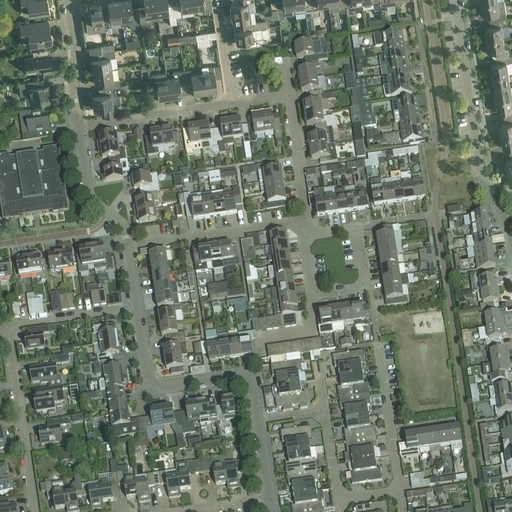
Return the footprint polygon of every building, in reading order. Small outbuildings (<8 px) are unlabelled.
[(32,0),(20,0),(22,9),(28,8),(29,16),(49,13),(47,0),(33,2),(32,0)] [(158,21),(157,15),(155,0),(143,0),(144,7),(138,8),(139,11),(140,23),(158,21)] [(168,7),(167,0),(155,0),(157,15),(169,14),(170,25),(177,24),(176,18),(174,6),(168,7)] [(179,0),(180,5),(174,6),(176,18),(183,17),(194,15),(193,10),(191,0),(179,0)] [(203,0),(191,0),(193,10),(205,8),(203,0)] [(250,3),(249,0),(238,0),(239,4),(231,5),(231,7),(230,7),(231,16),(249,13),(248,3),(250,3)] [(295,15),(293,0),(282,0),(282,1),(276,1),(279,20),(286,19),(286,16),(295,15)] [(313,16),(310,0),(293,0),(295,15),(296,19),(313,16)] [(328,6),(327,0),(310,0),(313,16),(319,15),(318,9),(329,8),(329,5),(328,6)] [(327,0),(328,6),(329,5),(339,4),(339,9),(346,8),(344,0),(327,0)] [(344,0),(346,8),(347,16),(355,15),(354,11),(363,9),(361,0),(344,0)] [(380,10),(380,6),(378,0),(361,0),(363,9),(374,8),(374,11),(380,10)] [(131,1),(119,2),(122,21),(129,20),(130,29),(141,27),(140,23),(139,11),(133,12),(131,1)] [(504,1),(481,5),(482,13),(484,13),(485,17),(489,16),(490,22),(504,20),(507,20),(504,1)] [(122,21),(119,2),(107,4),(109,15),(103,16),(104,23),(105,29),(111,28),(110,23),(122,21)] [(101,5),(89,7),(92,25),(104,23),(103,16),(101,5)] [(249,13),(231,16),(233,25),(234,25),(234,27),(236,27),(242,26),(243,31),(259,29),(260,29),(266,28),(265,21),(256,22),(254,13),(249,13)] [(505,26),(504,20),(490,22),(491,28),(487,29),(487,32),(485,33),(486,41),(503,39),(510,38),(509,27),(507,26),(505,26)] [(52,36),(50,36),(49,29),(37,31),(36,23),(20,25),(22,40),(29,39),(30,47),(53,44),(52,36)] [(267,45),(266,39),(269,39),(267,28),(266,28),(260,29),(259,29),(243,31),(234,33),(235,42),(236,42),(237,44),(244,43),(245,49),(267,45)] [(397,33),(397,30),(373,34),(375,47),(383,46),(403,43),(401,33),(397,33)] [(215,32),(196,35),(197,42),(209,40),(216,39),(215,32)] [(197,42),(196,35),(179,38),(180,44),(197,42)] [(509,56),(508,50),(505,50),(503,39),(486,41),(487,49),(490,49),(490,53),(495,52),(495,58),(509,56)] [(210,46),(209,40),(197,42),(198,48),(210,46)] [(304,58),(305,64),(318,62),(328,60),(327,55),(321,55),(319,42),(311,43),(293,46),(295,57),(296,57),(296,59),(304,58)] [(404,53),(403,43),(383,46),(385,56),(404,53)] [(113,45),(107,46),(99,47),(100,53),(114,51),(113,45)] [(361,49),(359,50),(353,50),(355,60),(363,59),(361,49)] [(49,61),(47,51),(33,53),(34,59),(25,60),(27,76),(36,74),(36,71),(44,69),(44,74),(51,73),(50,72),(57,71),(55,60),(49,61)] [(115,57),(114,51),(100,53),(101,59),(92,61),(93,73),(112,70),(112,69),(110,58),(115,57)] [(406,63),(404,53),(385,56),(379,57),(380,67),(406,63)] [(509,75),(507,63),(511,62),(511,55),(509,56),(495,58),(496,64),(492,65),(493,69),(490,69),(492,77),(509,75)] [(319,68),(318,62),(305,64),(306,70),(298,71),(298,73),(297,73),(298,82),(317,79),(315,69),(319,68)] [(407,73),(406,63),(380,67),(382,77),(407,73)] [(215,80),(222,79),(221,66),(209,68),(210,73),(203,74),(205,93),(217,91),(215,80)] [(120,87),(117,69),(112,69),(112,70),(93,73),(95,84),(107,83),(108,89),(120,87)] [(205,93),(203,74),(192,76),(191,71),(184,72),(186,84),(192,83),(194,94),(205,93)] [(180,85),(186,84),(184,72),(173,73),(174,78),(167,80),(170,98),(182,96),(180,85)] [(239,72),(231,72),(232,84),(240,84),(239,72)] [(409,84),(407,73),(382,77),(383,87),(409,84)] [(167,80),(166,74),(154,76),(155,76),(148,77),(150,89),(156,89),(158,100),(170,98),(167,80)] [(510,87),(509,75),(492,77),(493,86),(495,85),(496,89),(510,87)] [(324,78),(317,79),(298,82),(300,91),(301,90),(301,93),(309,91),(310,97),(324,95),(323,89),(325,88),(324,78)] [(50,87),(44,88),(43,88),(43,87),(37,87),(36,82),(19,84),(21,97),(29,96),(30,105),(41,103),(41,104),(50,103),(49,95),(51,95),(50,87)] [(410,94),(409,84),(383,87),(385,98),(410,94)] [(120,105),(119,95),(124,95),(122,86),(120,87),(108,89),(103,89),(104,95),(93,97),(95,109),(101,108),(102,118),(117,116),(115,106),(120,105)] [(511,98),(511,96),(510,87),(496,89),(496,92),(494,93),(495,101),(511,98)] [(334,94),(324,95),(310,97),(311,103),(303,104),(303,106),(302,106),(303,115),(322,113),(328,112),(327,101),(335,100),(334,94)] [(511,98),(495,101),(496,109),(499,109),(499,113),(504,112),(504,118),(511,116),(511,98)] [(392,103),(393,113),(418,109),(416,99),(392,103)] [(419,120),(418,109),(393,113),(395,123),(400,123),(419,120)] [(274,125),(272,116),(272,111),(261,112),(264,134),(274,133),(277,149),(283,148),(279,124),(274,125)] [(253,128),(247,129),(249,143),(256,142),(255,136),(264,134),(261,112),(251,114),(253,128)] [(323,118),(322,113),(303,115),(305,124),(306,124),(306,126),(314,125),(315,131),(332,128),(337,127),(335,119),(333,117),(323,118)] [(28,134),(22,135),(23,142),(39,140),(38,133),(49,131),(49,126),(47,115),(27,118),(26,118),(28,134)] [(511,116),(504,118),(505,124),(501,124),(502,128),(499,129),(500,137),(511,135),(511,116)] [(240,120),(230,121),(232,139),(242,138),(243,144),(249,143),(247,129),(242,129),(240,120)] [(421,130),(419,120),(400,123),(401,133),(421,130)] [(233,145),(232,139),(230,121),(220,123),(221,132),(215,133),(219,154),(225,153),(224,146),(233,145)] [(219,154),(215,133),(210,134),(208,124),(198,126),(201,144),(202,151),(208,150),(214,155),(219,154)] [(189,134),(183,135),(185,149),(191,148),(191,145),(201,144),(198,126),(188,128),(189,134)] [(160,128),(163,148),(164,153),(172,152),(175,149),(174,146),(180,145),(179,133),(173,134),(172,129),(167,130),(166,127),(160,128)] [(163,148),(160,128),(155,128),(155,131),(150,132),(151,137),(145,138),(147,156),(158,155),(157,149),(163,148)] [(334,145),(332,128),(315,131),(316,137),(308,138),(308,140),(307,140),(308,149),(327,146),(334,145)] [(422,140),(421,130),(401,133),(403,143),(411,142),(412,145),(421,143),(420,140),(422,140)] [(118,145),(116,135),(99,137),(100,142),(97,143),(98,148),(118,145)] [(511,153),(511,135),(500,137),(502,145),(504,145),(505,149),(509,148),(510,154),(511,153)] [(119,151),(118,145),(98,148),(98,154),(101,154),(102,159),(107,158),(108,164),(126,162),(124,150),(119,151)] [(334,145),(327,146),(308,149),(310,158),(311,158),(311,160),(319,159),(320,164),(332,163),(337,162),(334,145)] [(58,147),(43,149),(43,152),(9,157),(9,155),(0,155),(0,201),(3,221),(19,219),(18,217),(32,215),(35,217),(37,216),(39,214),(52,212),(52,214),(68,211),(58,147)] [(377,160),(376,154),(367,155),(368,161),(364,162),(365,169),(378,167),(377,160)] [(127,170),(126,162),(108,164),(109,170),(104,171),(105,176),(102,177),(103,183),(123,180),(122,172),(126,172),(127,170)] [(275,170),(274,164),(257,166),(260,183),(282,180),(280,169),(275,170)] [(414,200),(412,181),(410,173),(400,175),(401,179),(401,183),(404,201),(414,200)] [(149,176),(129,179),(130,184),(133,185),(134,189),(139,189),(140,195),(157,192),(159,192),(156,175),(149,176)] [(303,176),(303,183),(317,182),(317,175),(303,176)] [(404,201),(401,183),(401,179),(391,180),(394,203),(404,201)] [(181,194),(179,180),(172,181),(174,195),(181,194)] [(284,191),(282,180),(260,183),(261,194),(266,193),(284,191)] [(384,204),(381,182),(380,180),(370,181),(374,206),(384,204)] [(394,203),(391,180),(381,182),(384,204),(394,203)] [(425,198),(422,180),(412,181),(414,200),(425,198)] [(236,208),(241,207),(242,207),(239,193),(239,189),(230,191),(230,189),(224,190),(224,192),(222,192),(225,215),(237,214),(236,208)] [(327,215),(324,196),(323,189),(313,191),(314,194),(308,195),(310,207),(315,207),(317,216),(327,215)] [(347,212),(345,193),(344,189),(334,191),(334,195),(337,213),(347,212)] [(365,190),(355,192),(358,210),(368,209),(365,190)] [(285,202),(284,191),(266,193),(268,204),(266,204),(267,211),(281,208),(280,202),(285,202)] [(159,202),(157,192),(140,195),(141,201),(136,201),(136,206),(134,208),(134,213),(155,210),(154,203),(159,202)] [(225,215),(222,192),(211,193),(212,200),(215,217),(225,215)] [(358,210),(355,192),(345,193),(347,212),(358,210)] [(190,194),(183,195),(184,205),(186,216),(192,215),(193,220),(204,219),(201,201),(191,203),(190,194)] [(337,213),(334,195),(324,196),(327,215),(337,213)] [(215,217),(212,200),(201,201),(204,219),(215,217)] [(446,208),(447,213),(447,215),(460,213),(459,206),(446,208)] [(155,210),(134,213),(135,218),(138,219),(139,223),(156,221),(155,210)] [(488,224),(487,213),(469,216),(470,227),(488,224)] [(490,235),(488,224),(470,227),(472,237),(490,235)] [(400,244),(398,226),(379,229),(380,235),(376,236),(378,247),(400,244)] [(270,235),(271,246),(287,243),(286,233),(270,235)] [(492,246),(490,235),(472,237),(466,238),(468,249),(474,248),(492,246)] [(252,240),(241,242),(242,250),(248,249),(253,248),(252,240)] [(289,254),(287,243),(271,246),(273,256),(289,254)] [(240,266),(237,246),(231,247),(231,244),(220,246),(223,269),(240,266)] [(402,254),(400,244),(378,247),(379,257),(396,255),(402,254)] [(103,246),(91,248),(94,266),(94,271),(106,269),(106,270),(112,269),(110,256),(105,257),(103,246)] [(223,269),(220,246),(209,247),(212,270),(212,271),(223,269)] [(493,256),(492,246),(474,248),(475,259),(493,256)] [(212,270),(209,247),(198,249),(199,252),(193,253),(196,273),(212,270)] [(94,266),(91,248),(79,250),(80,257),(76,258),(79,274),(88,273),(87,267),(94,266)] [(167,263),(165,248),(151,250),(151,254),(149,255),(151,265),(167,263)] [(71,251),(59,253),(62,270),(74,269),(71,251)] [(62,270),(59,253),(48,254),(50,272),(62,270)] [(40,256),(38,256),(38,254),(27,255),(28,257),(30,275),(37,274),(37,279),(40,279),(41,282),(47,281),(45,263),(41,263),(40,256)] [(291,265),(289,254),(273,256),(273,257),(267,258),(268,263),(274,262),(275,267),(291,265)] [(30,275),(28,257),(27,255),(17,257),(18,259),(16,259),(19,277),(30,275)] [(398,266),(396,255),(379,257),(381,268),(398,266)] [(495,267),(493,256),(475,259),(477,270),(495,267)] [(0,261),(0,279),(11,278),(8,260),(0,261)] [(168,274),(167,263),(151,265),(153,276),(168,274)] [(292,276),(291,265),(275,267),(268,268),(269,279),(276,278),(292,276)] [(399,276),(398,266),(381,268),(383,279),(399,276)] [(475,274),(470,275),(473,293),(481,292),(498,289),(497,281),(495,281),(494,278),(490,278),(489,272),(475,274)] [(170,285),(168,274),(153,276),(154,287),(170,285)] [(407,275),(399,276),(383,279),(384,289),(401,287),(409,286),(407,275)] [(294,286),(292,276),(276,278),(278,288),(294,286)] [(176,284),(170,285),(154,287),(156,298),(177,295),(178,294),(176,284)] [(294,286),(278,288),(271,290),(273,300),(295,297),(294,286)] [(402,297),(401,287),(384,289),(387,307),(407,304),(406,297),(402,297)] [(499,298),(498,289),(481,292),(483,304),(479,305),(480,311),(494,308),(493,303),(498,302),(497,298),(499,298)] [(105,290),(98,291),(100,306),(107,305),(105,290)] [(100,306),(98,291),(90,292),(92,307),(100,306)] [(75,309),(74,300),(73,295),(66,296),(68,311),(75,309)] [(178,306),(177,295),(156,298),(157,309),(161,308),(178,306)] [(68,311),(66,296),(59,297),(61,312),(68,311)] [(297,308),(295,297),(273,300),(275,317),(276,317),(282,316),(288,315),(294,314),(301,314),(306,313),(305,307),(297,308)] [(42,300),(34,301),(36,315),(44,314),(42,300)] [(36,315),(34,301),(27,302),(29,316),(36,315)] [(21,318),(19,303),(11,304),(13,319),(21,318)] [(371,325),(369,311),(369,307),(363,308),(362,304),(351,306),(353,322),(354,328),(356,329),(361,328),(362,327),(371,325)] [(180,305),(178,306),(161,308),(162,314),(158,315),(160,325),(176,323),(174,313),(181,312),(180,305)] [(353,322),(351,306),(341,307),(343,324),(353,322)] [(343,324),(341,307),(329,309),(333,333),(344,331),(343,324)] [(495,314),(494,308),(480,311),(481,316),(484,316),(486,328),(503,326),(502,317),(500,317),(499,314),(495,314)] [(333,333),(329,309),(319,311),(320,321),(317,322),(319,335),(333,333)] [(301,314),(294,314),(296,326),(302,325),(301,314)] [(177,334),(176,323),(160,325),(161,336),(165,336),(166,342),(184,339),(183,333),(177,334)] [(98,334),(99,344),(117,342),(116,331),(108,332),(107,325),(93,328),(94,335),(98,334)] [(503,326),(486,328),(477,329),(477,330),(478,330),(480,341),(481,342),(485,341),(486,347),(500,345),(499,339),(503,338),(502,334),(505,334),(503,326)] [(49,334),(48,327),(27,330),(27,337),(25,337),(27,351),(44,348),(43,335),(49,334)] [(253,340),(252,333),(238,335),(242,357),(252,355),(250,340),(253,340)] [(242,357),(238,335),(227,337),(231,359),(242,357)] [(231,359),(227,337),(217,338),(217,344),(220,360),(231,359)] [(220,360),(217,344),(217,338),(206,340),(206,343),(200,344),(202,356),(208,355),(209,362),(220,360)] [(187,356),(185,345),(184,339),(166,342),(167,348),(163,348),(165,359),(181,356),(187,356)] [(119,353),(117,342),(99,344),(101,355),(97,356),(98,363),(112,361),(111,354),(119,353)] [(500,350),(500,345),(486,347),(486,353),(490,352),(492,364),(509,362),(508,353),(505,353),(505,350),(500,350)] [(362,352),(347,354),(351,376),(362,374),(360,364),(363,363),(363,364),(364,364),(362,352)] [(284,356),(285,363),(288,385),(300,383),(298,373),(301,373),(301,374),(302,374),(299,354),(298,354),(292,355),(286,356),(284,356)] [(351,376),(347,354),(332,356),(334,369),(335,369),(335,368),(338,367),(339,377),(351,376)] [(69,364),(68,355),(50,358),(51,365),(29,369),(32,384),(40,382),(41,385),(49,383),(48,381),(57,380),(55,365),(69,364)] [(183,374),(181,356),(165,359),(166,370),(170,370),(171,375),(183,374)] [(288,385),(285,363),(284,356),(280,357),(274,358),(269,358),(272,378),(273,378),(273,377),(276,376),(277,386),(288,385)] [(113,368),(112,361),(98,363),(93,364),(94,375),(104,374),(104,380),(122,378),(121,367),(113,368)] [(510,370),(509,362),(492,364),(493,376),(490,377),(491,383),(505,381),(504,375),(508,374),(508,370),(510,370)] [(363,384),(362,374),(351,376),(354,397),(369,395),(367,383),(366,383),(366,384),(363,384)] [(354,397),(351,376),(339,377),(341,388),(338,388),(338,387),(337,387),(339,399),(354,397)] [(124,389),(122,378),(104,380),(100,381),(101,392),(95,393),(96,400),(103,399),(118,397),(117,391),(123,391),(122,389),(124,389)] [(506,386),(505,381),(491,383),(492,389),(489,389),(491,401),(497,400),(511,398),(511,389),(511,390),(510,386),(506,386)] [(301,394),(300,383),(288,385),(292,407),(299,406),(300,410),(307,408),(305,392),(304,392),(304,393),(301,394)] [(292,411),(292,407),(288,385),(277,386),(273,387),(274,398),(275,398),(277,409),(284,408),(284,412),(292,411)] [(64,402),(62,388),(43,390),(44,397),(34,399),(36,414),(55,411),(54,403),(64,402)] [(371,407),(369,395),(354,397),(357,418),(368,417),(367,406),(370,406),(370,407),(371,407)] [(126,403),(119,404),(118,397),(103,399),(104,406),(108,406),(110,416),(128,413),(126,403)] [(357,418),(354,397),(339,399),(341,411),(341,410),(344,410),(346,420),(357,418)] [(235,416),(232,398),(221,399),(222,407),(215,408),(217,422),(225,421),(224,417),(235,416)] [(511,398),(497,400),(498,406),(495,407),(496,419),(510,417),(510,411),(511,410),(511,398)] [(215,406),(214,400),(207,401),(196,403),(199,421),(200,425),(206,424),(210,424),(217,422),(215,408),(215,406)] [(193,422),(199,421),(196,403),(185,405),(186,412),(180,413),(183,435),(194,433),(193,422)] [(172,407),(161,408),(163,427),(170,426),(172,429),(174,429),(175,436),(183,435),(180,413),(173,414),(172,407)] [(151,418),(144,419),(146,433),(147,438),(147,440),(154,439),(153,432),(156,431),(164,430),(163,427),(161,408),(150,410),(151,418)] [(129,424),(128,413),(110,416),(113,438),(146,433),(144,419),(137,420),(137,423),(129,424)] [(370,427),(368,417),(357,418),(360,440),(375,438),(373,425),(373,426),(373,427),(370,427)] [(68,425),(67,418),(52,421),(53,427),(39,430),(40,436),(38,437),(39,444),(41,444),(41,445),(62,442),(60,427),(68,425)] [(360,440),(357,418),(346,420),(347,430),(344,431),(344,430),(343,430),(345,442),(360,440)] [(511,431),(511,420),(499,423),(501,433),(511,431)] [(488,430),(487,424),(479,425),(481,436),(485,436),(484,430),(488,430)] [(298,451),(295,429),(294,425),(283,427),(284,431),(280,432),(282,444),(283,444),(283,443),(285,443),(287,453),(298,451)] [(310,427),(295,429),(298,451),(310,450),(308,439),(311,439),(311,440),(312,440),(310,427)] [(462,449),(459,427),(448,428),(450,445),(451,451),(462,449)] [(450,445),(448,428),(437,430),(440,447),(450,445)] [(440,447),(437,430),(426,432),(429,448),(440,447)] [(511,442),(511,431),(501,433),(503,444),(511,442)] [(429,448),(426,432),(416,433),(418,450),(429,448)] [(419,456),(418,450),(416,433),(405,435),(406,445),(398,446),(400,459),(419,456)] [(183,435),(175,436),(177,450),(185,449),(183,435)] [(377,450),(375,438),(360,440),(363,461),(375,459),(373,449),(376,449),(376,450),(377,450)] [(363,461),(360,440),(345,442),(347,454),(348,454),(348,453),(351,453),(352,463),(363,461)] [(511,453),(511,442),(503,444),(504,455),(511,453)] [(323,448),(310,450),(298,451),(301,472),(316,470),(314,455),(324,454),(323,448)] [(301,472),(298,451),(287,453),(288,463),(286,464),(285,463),(286,475),(301,472)] [(511,464),(511,453),(504,455),(500,456),(502,466),(511,464)] [(224,470),(225,470),(223,458),(215,459),(214,460),(212,460),(212,459),(199,461),(201,474),(213,472),(215,486),(227,484),(224,470)] [(376,470),(375,459),(363,461),(367,483),(382,481),(380,468),(379,468),(379,469),(376,470)] [(189,475),(201,474),(199,461),(175,465),(176,471),(177,477),(179,491),(180,491),(191,489),(189,475)] [(235,462),(224,464),(225,470),(227,484),(227,490),(239,488),(237,474),(243,473),(242,461),(235,462)] [(367,483),(363,461),(352,463),(354,473),(351,474),(351,473),(350,473),(352,485),(367,483)] [(511,464),(502,466),(500,467),(502,478),(511,476),(511,464)] [(0,494),(13,493),(12,484),(5,485),(5,481),(9,480),(7,465),(0,466),(0,494)] [(136,484),(135,478),(129,479),(127,467),(115,469),(116,474),(118,486),(124,485),(126,499),(137,497),(138,497),(136,484)] [(490,468),(485,469),(481,470),(483,480),(487,480),(487,474),(490,474),(490,468)] [(318,482),(316,470),(301,472),(305,494),(316,492),(314,482),(317,482),(318,482)] [(165,472),(152,474),(152,475),(154,486),(160,485),(160,486),(166,485),(169,499),(180,497),(180,491),(179,491),(177,477),(176,471),(165,472)] [(305,494),(301,472),(286,475),(288,487),(289,487),(289,486),(292,485),(293,496),(305,494)] [(110,475),(99,476),(100,483),(100,489),(102,503),(114,501),(113,500),(112,487),(118,486),(116,474),(110,475)] [(423,480),(422,474),(409,476),(410,482),(423,480)] [(154,487),(154,486),(152,475),(146,476),(147,482),(136,484),(138,497),(137,497),(138,503),(150,502),(148,488),(154,487)] [(78,511),(77,498),(83,497),(81,485),(80,477),(74,478),(75,482),(73,483),(72,484),(71,486),(71,487),(70,489),(70,490),(70,492),(70,493),(65,494),(64,494),(66,508),(66,511),(78,511)] [(64,494),(65,494),(64,488),(63,483),(51,484),(51,479),(44,481),(44,484),(39,485),(41,493),(46,492),(47,499),(53,498),(55,510),(66,508),(64,494)] [(424,487),(423,482),(423,480),(410,482),(411,489),(424,487)] [(103,509),(102,503),(100,489),(99,483),(88,485),(88,484),(81,485),(83,497),(89,496),(91,510),(103,509)] [(316,492),(305,494),(307,511),(322,511),(321,502),(324,502),(322,491),(316,492)] [(426,497),(425,495),(425,491),(406,494),(406,500),(426,497)] [(307,511),(305,494),(293,496),(295,506),(292,506),(292,505),(291,506),(291,511),(307,511)] [(6,500),(0,500),(0,511),(16,511),(15,505),(7,506),(6,500)] [(505,500),(486,503),(487,511),(506,511),(506,505),(505,500)] [(386,511),(385,503),(370,506),(370,511),(386,511)]
